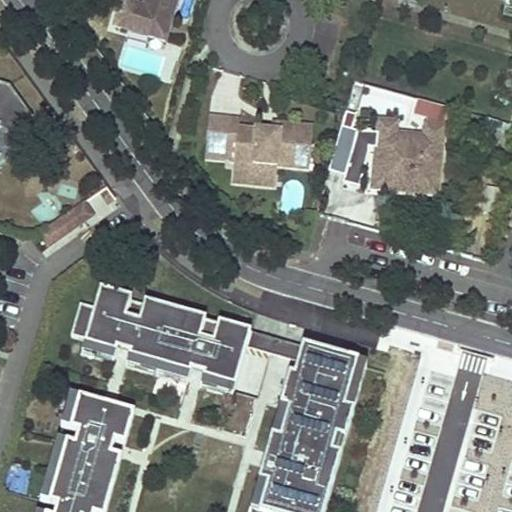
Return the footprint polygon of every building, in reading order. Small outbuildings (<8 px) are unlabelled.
[(174,10),(176,0),(144,0),(142,7),(122,2),(115,26),(165,41),(172,17),(167,16),(169,9),(174,10)] [(511,3),(506,2),(502,16),(511,19),(511,3)] [(0,134),(27,141),(32,119),(9,88),(0,84),(0,134)] [(444,110),(415,101),(414,116),(427,118),(426,126),(442,127),(444,110)] [(370,190),(375,136),(358,134),(351,132),(356,117),(346,114),(326,179),(357,188),(370,190)] [(510,128),(469,116),(463,143),(489,153),(492,146),(504,149),(510,128)] [(396,124),(376,121),(375,136),(370,190),(389,192),(390,178),(419,181),(418,195),(436,196),(442,127),(426,126),(423,126),(422,143),(394,141),(396,124)] [(239,123),(208,122),(207,155),(236,156),(236,166),(278,168),(311,169),(313,126),(279,125),(279,133),(271,133),(238,131),(239,123)] [(271,125),(271,133),(279,133),(279,125),(271,125)] [(0,160),(1,160),(8,157),(16,155),(24,154),(27,141),(0,134),(0,160)] [(278,168),(236,166),(236,173),(278,175),(278,168)] [(278,175),(236,173),(235,184),(277,186),(278,175)] [(390,178),(389,192),(418,195),(419,181),(390,178)] [(86,202),(61,220),(70,233),(95,214),(86,202)] [(61,220),(42,234),(52,246),(70,233),(61,220)] [(203,382),(235,391),(246,351),(250,336),(218,327),(218,329),(204,325),(205,323),(144,306),(144,308),(131,304),(131,302),(100,293),(95,311),(80,307),(71,339),(86,343),(84,348),(115,357),(116,353),(130,357),(129,361),(189,378),(190,374),(204,378),(203,382)] [(246,351),(297,366),(302,351),(273,343),(263,340),(250,336),(246,351)] [(115,357),(84,348),(82,357),(112,366),(115,357)] [(325,511),(340,461),(331,459),(357,366),(302,351),(297,366),(293,381),(288,380),(279,412),(288,414),(280,444),(271,441),(258,486),(267,489),(260,511),(325,511)] [(189,378),(129,361),(127,370),(187,387),(189,378)] [(331,459),(340,461),(366,369),(357,366),(331,459)] [(235,391),(203,382),(201,391),(232,399),(235,391)] [(136,418),(72,399),(66,419),(77,423),(72,441),(61,437),(43,496),(55,500),(51,511),(90,511),(92,507),(107,511),(124,455),(110,451),(115,436),(129,440),(136,418)] [(279,412),(271,441),(280,444),(288,414),(279,412)] [(260,511),(267,489),(258,486),(250,511),(260,511)]
